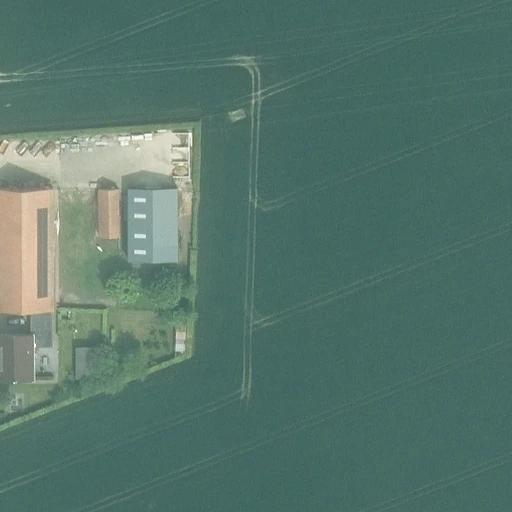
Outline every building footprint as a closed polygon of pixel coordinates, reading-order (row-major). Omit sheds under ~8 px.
[(52,187),(40,187),(0,187),(0,309),(31,310),(51,310),(53,310),(52,187)] [(117,187),(98,188),(99,237),(118,236),(117,187)] [(176,187),(128,187),(128,260),(177,260),(176,187)] [(51,346),(51,310),(31,310),(31,334),(0,334),(0,378),(33,379),(33,346),(51,346)] [(176,323),(175,339),(185,339),(186,323),(176,323)] [(75,336),(74,361),(91,362),(92,336),(75,336)]
